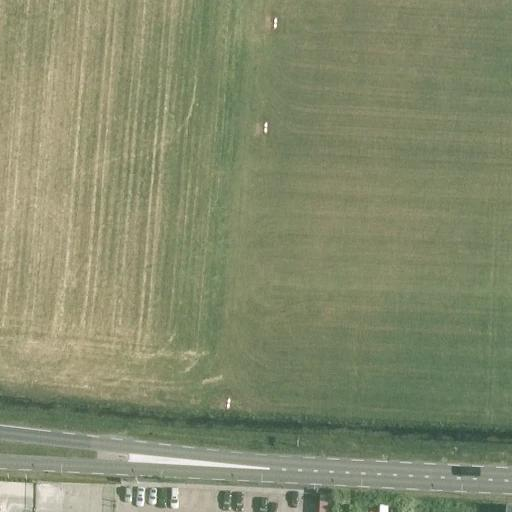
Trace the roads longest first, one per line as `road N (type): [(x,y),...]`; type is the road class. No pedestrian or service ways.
road 1 (primary): [(269,470),(0,433)]
road 2 (primary): [(0,462),(269,470)]
road 3 (primary): [(511,482),(269,470)]
